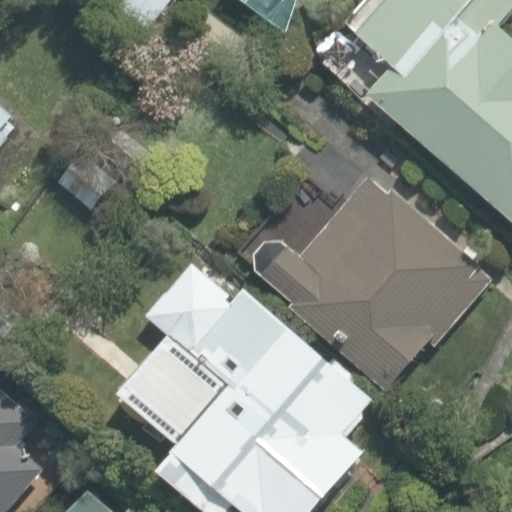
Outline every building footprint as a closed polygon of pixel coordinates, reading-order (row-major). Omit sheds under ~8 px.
[(357,0),(322,44),(330,51),(309,78),(511,239),(511,59),(484,37),(508,7),(498,0),(357,0)] [(0,150),(22,127),(0,107),(0,150)] [(303,218),(290,206),(233,270),(382,404),(481,294),(361,186),(339,212),(323,197),(303,218)] [(317,365),(209,269),(199,280),(183,266),(134,323),(151,338),(94,403),(156,456),(140,475),(182,511),(220,511),(221,511),(306,511),(352,460),(335,445),(365,411),(341,390),(348,381),(322,359),(317,365)] [(0,511),(3,511),(44,470),(0,429),(12,417),(0,405),(0,511)] [(107,511),(81,490),(60,511),(107,511)]
